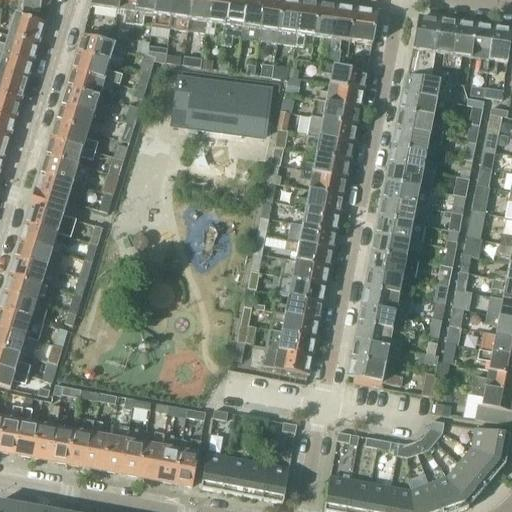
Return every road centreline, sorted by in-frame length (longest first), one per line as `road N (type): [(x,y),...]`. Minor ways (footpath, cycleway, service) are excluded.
road 1 (residential): [(304,511),(404,0)]
road 2 (residential): [(0,232),(73,0)]
road 3 (residential): [(170,511),(0,481)]
